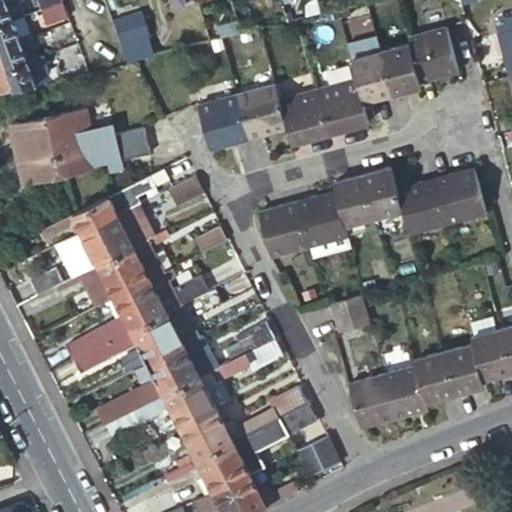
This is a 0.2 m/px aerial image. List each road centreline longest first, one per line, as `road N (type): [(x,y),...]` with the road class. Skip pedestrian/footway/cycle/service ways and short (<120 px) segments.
road 1 (residential): [(234,211),(374,482)]
road 2 (residential): [(489,117),(256,183),(234,211)]
road 3 (residential): [(374,482),(511,423)]
road 4 (residential): [(0,356),(60,475)]
